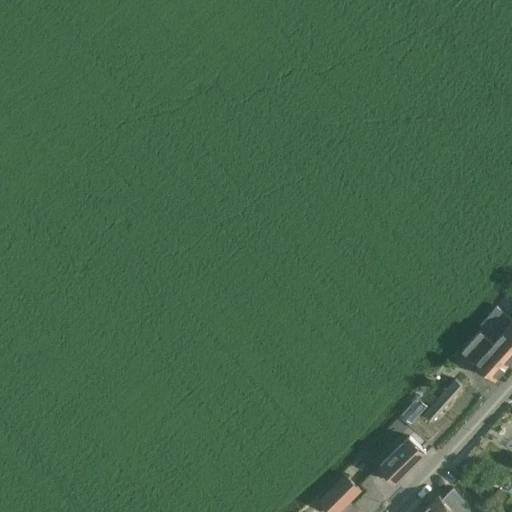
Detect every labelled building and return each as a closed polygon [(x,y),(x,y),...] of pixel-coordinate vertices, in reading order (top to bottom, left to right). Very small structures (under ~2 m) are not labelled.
[(511,320),(495,306),(479,325),(482,328),(480,330),(494,342),(511,358),(511,320)] [(480,330),(463,349),(476,362),(480,365),(476,369),(485,377),(488,373),(495,379),(511,359),(511,358),(494,342),(480,330)] [(433,423),(465,387),(455,378),(423,415),(433,423)] [(402,476),(426,454),(410,437),(388,459),(387,460),(387,459),(380,466),(396,483),(402,476)] [(338,511),(362,489),(345,472),(317,500),(329,511),(338,511)] [(470,504),(453,488),(443,498),(439,494),(421,511),(456,511),(457,511),(464,511),(470,507),(470,504)] [(500,488),(491,498),(498,504),(507,495),(500,488)]
